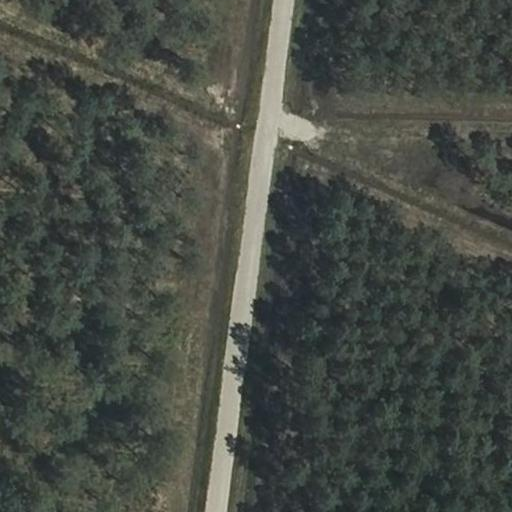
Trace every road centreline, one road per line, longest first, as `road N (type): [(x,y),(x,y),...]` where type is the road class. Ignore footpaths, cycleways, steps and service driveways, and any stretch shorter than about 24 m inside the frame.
road 1 (track): [(222,511),(288,0)]
road 2 (track): [(511,122),(273,119)]
